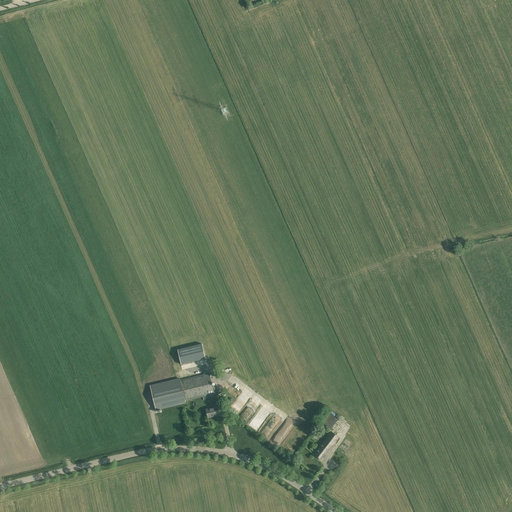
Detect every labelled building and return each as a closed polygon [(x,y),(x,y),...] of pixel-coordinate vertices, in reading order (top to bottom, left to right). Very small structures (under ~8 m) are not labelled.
[(181,364),(206,359),(203,343),(178,349),(181,364)] [(181,384),(178,384),(181,396),(184,396),(185,400),(214,393),(209,373),(180,381),(181,384)] [(180,379),(150,386),(156,410),(186,403),(184,396),(181,396),(178,384),(181,384),(180,381),(180,379)] [(217,406),(206,408),(208,418),(219,415),(217,406)] [(338,420),(327,412),(320,421),(331,429),(338,420)] [(271,431),(281,418),(276,414),(266,427),(271,431)] [(327,447),(330,449),(339,437),(332,431),(321,445),(326,448),(327,447)] [(321,460),(330,449),(327,447),(326,448),(321,445),(314,455),(321,460)]
